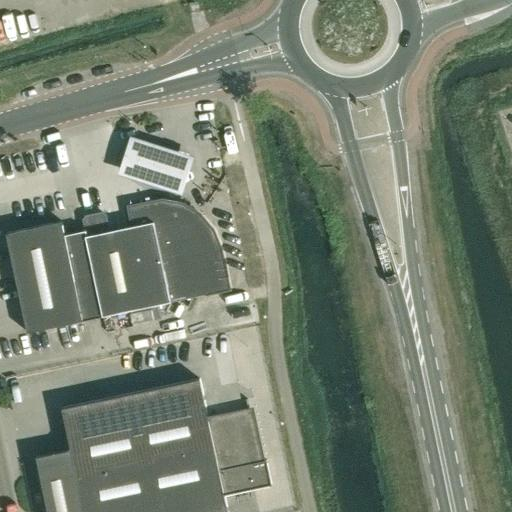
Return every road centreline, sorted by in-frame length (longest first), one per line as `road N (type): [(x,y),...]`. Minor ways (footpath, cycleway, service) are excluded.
road 1 (primary): [(331,87),(435,422)]
road 2 (primary): [(435,422),(387,78)]
road 3 (unclassified): [(285,23),(90,101)]
road 4 (unclassified): [(90,101),(293,57)]
